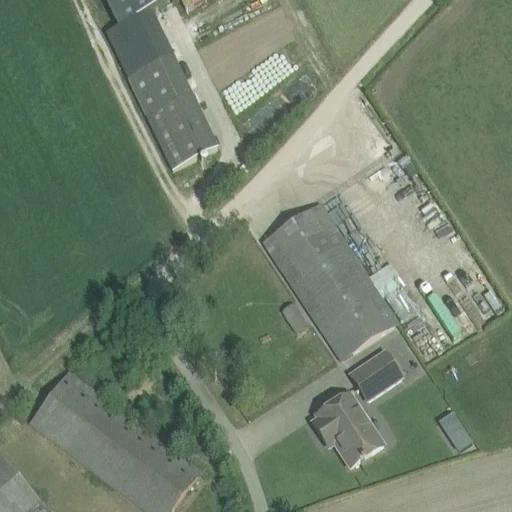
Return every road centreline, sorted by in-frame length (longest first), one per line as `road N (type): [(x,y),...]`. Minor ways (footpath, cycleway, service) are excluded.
road 1 (track): [(145,315),(148,295),(434,0)]
road 2 (unclassified): [(263,511),(145,315)]
